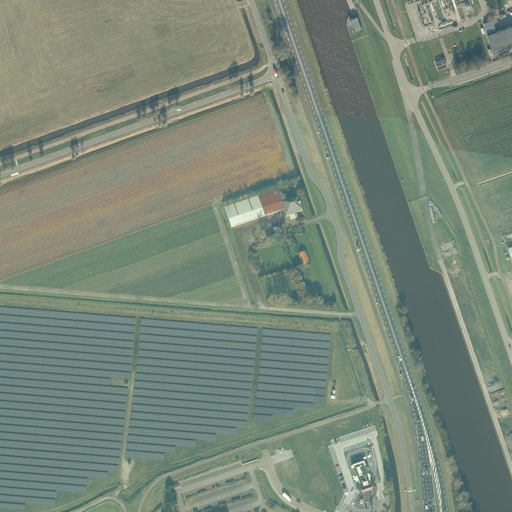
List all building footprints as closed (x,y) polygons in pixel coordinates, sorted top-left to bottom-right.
[(357,31),(366,29),(364,17),(355,18),(357,31)] [(510,43),(511,41),(511,25),(487,34),(495,56),(510,51),(507,44),(510,43)] [(435,62),(438,69),(447,66),(444,59),(435,62)] [(277,190),(225,208),(231,228),(284,210),(277,190)] [(284,210),(286,217),(290,216),(291,220),(298,218),(297,214),(303,212),(298,197),(281,203),(284,210)] [(303,269),(310,266),(306,253),(299,255),(303,269)] [(361,459),(351,462),(351,463),(352,463),(352,465),(352,466),(353,466),(354,467),(353,467),(353,468),(353,470),(354,470),(357,479),(356,479),(358,486),(360,490),(361,489),(361,491),(361,492),(362,493),(363,492),(371,489),(373,489),(372,488),(368,475),(363,462),(363,461),(362,462),(361,459)]
